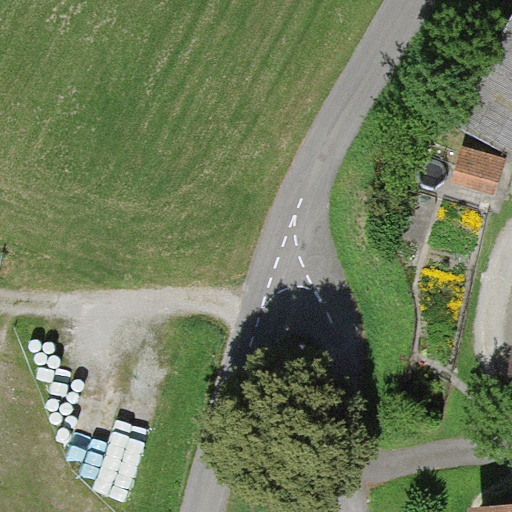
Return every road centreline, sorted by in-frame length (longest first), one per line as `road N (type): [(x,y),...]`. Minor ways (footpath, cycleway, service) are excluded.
road 1 (residential): [(277,269),(427,0)]
road 2 (unknown): [(277,269),(59,304),(0,299)]
road 3 (residential): [(277,269),(320,294),(345,349),(343,467),(351,511)]
road 4 (residential): [(204,511),(226,415),(277,269)]
